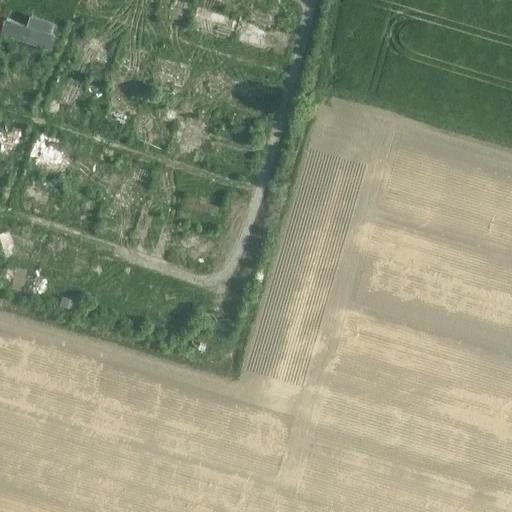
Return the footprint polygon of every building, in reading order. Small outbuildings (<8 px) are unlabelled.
[(186,14),(191,0),(167,0),(165,7),(186,14)] [(283,18),(288,0),(258,0),(256,10),(283,18)] [(218,25),(228,27),(231,15),(198,5),(192,27),(216,34),(218,25)] [(28,17),(27,21),(2,19),(0,39),(0,42),(51,47),(53,19),(28,17)] [(278,53),(283,40),(271,36),(273,29),(247,21),(240,41),(278,53)] [(109,65),(115,45),(88,37),(82,58),(109,65)] [(144,75),(148,54),(122,49),(118,70),(144,75)] [(163,61),(158,81),(186,89),(191,69),(163,61)] [(218,92),(229,96),(233,83),(200,73),(193,94),(216,101),(218,92)] [(237,92),(257,98),(262,81),(242,74),(237,92)] [(106,116),(125,125),(133,108),(114,99),(106,116)] [(137,128),(158,137),(167,116),(146,107),(137,128)] [(204,150),(211,128),(187,120),(180,142),(204,150)] [(0,151),(13,156),(19,139),(1,133),(0,136),(0,151)] [(66,178),(74,156),(43,144),(34,167),(66,178)] [(123,176),(114,203),(139,211),(147,183),(123,176)] [(5,253),(31,261),(37,242),(11,234),(5,253)] [(185,235),(181,257),(206,262),(211,240),(185,235)] [(0,285),(0,286),(25,293),(31,270),(6,263),(0,285)] [(171,291),(167,315),(179,318),(184,293),(171,291)] [(198,341),(222,345),(226,317),(202,313),(198,341)]
